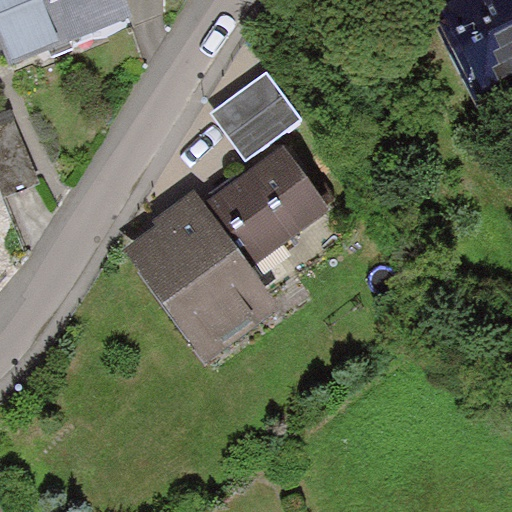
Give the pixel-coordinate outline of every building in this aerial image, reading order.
[(53,0),(0,0),(0,30),(13,60),(51,44),(48,39),(67,31),(53,0)] [(53,0),(67,31),(86,23),(89,30),(130,12),(124,0),(53,0)] [(511,0),(448,0),(438,7),(477,85),(490,93),(507,91),(511,85),(511,0)] [(268,77),(224,110),(256,154),(301,120),(268,77)] [(15,122),(0,129),(0,181),(3,189),(38,173),(15,122)] [(177,234),(148,254),(213,344),(267,305),(243,273),(326,213),(287,158),(205,218),(198,209),(173,228),(177,234)]
